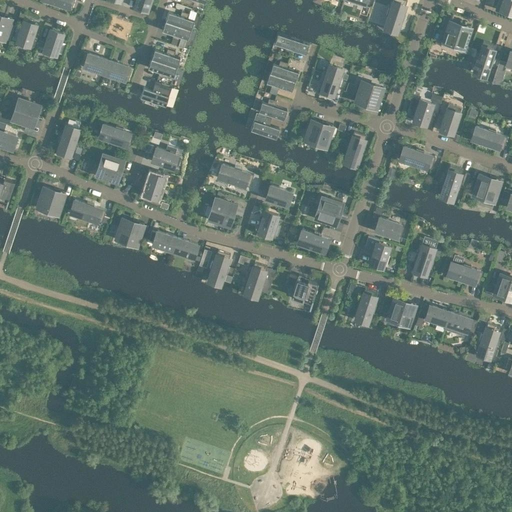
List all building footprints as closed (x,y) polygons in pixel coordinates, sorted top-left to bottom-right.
[(136,0),(135,4),(148,9),(150,0),(136,0)] [(397,30),(401,19),(403,20),(405,13),(403,12),(407,0),(393,0),(391,8),(388,7),(386,14),(388,15),(384,26),(397,30)] [(511,0),(499,0),(497,7),(506,10),(506,12),(511,14),(511,0)] [(168,14),(166,20),(168,21),(191,28),(194,19),(188,17),(189,13),(182,11),(181,14),(169,10),(168,14)] [(0,13),(0,36),(5,38),(10,39),(15,24),(10,22),(12,16),(1,12),(0,14),(0,13)] [(26,49),(28,44),(34,46),(37,39),(32,37),(37,24),(24,20),(17,40),(18,41),(17,46),(26,49)] [(165,20),(162,29),(168,31),(174,33),(171,43),(183,47),(186,38),(188,38),(191,28),(168,21),(166,20),(165,20)] [(450,20),(441,44),(462,51),(463,51),(468,53),(470,47),(465,45),(471,25),(460,21),(459,23),(450,20)] [(53,58),(55,53),(56,53),(63,33),(50,29),(44,49),(45,50),(44,55),(53,58)] [(309,42),(278,32),(274,42),(286,46),(285,50),(293,52),(294,48),(306,52),(309,42)] [(496,44),(483,40),(479,52),(477,51),(475,58),(477,59),(473,70),(486,74),(490,63),(492,64),(494,56),(492,56),(496,44)] [(177,66),(180,56),(174,54),(175,51),(168,48),(166,52),(155,48),(152,57),(177,66)] [(496,48),(494,55),(500,57),(502,50),(496,48)] [(89,52),(84,65),(104,72),(109,59),(89,52)] [(167,73),(174,75),(177,66),(152,57),(151,58),(151,57),(148,67),(160,71),(159,74),(166,77),(167,73)] [(109,59),(104,72),(124,79),(129,80),(134,67),(129,66),(109,59)] [(500,59),(496,70),(505,73),(506,69),(505,68),(507,61),(500,59)] [(279,64),(273,62),(270,71),(295,80),(298,70),(286,66),(288,63),(280,60),(279,64)] [(324,82),(320,93),(332,98),(336,86),(338,87),(341,80),(338,79),(342,67),(330,63),(326,75),(324,74),(321,81),(324,82)] [(280,85),(292,89),(295,80),(270,71),(270,72),(269,71),(266,81),(272,83),(271,87),(279,89),(280,85)] [(362,79),(355,99),(365,102),(364,104),(376,108),(383,86),(362,79)] [(144,86),(140,96),(166,104),(171,87),(161,83),(162,82),(156,80),(153,89),(144,86)] [(348,82),(345,90),(352,92),(354,84),(348,82)] [(434,100),(441,102),(443,96),(436,94),(434,100)] [(38,114),(36,113),(39,104),(19,97),(12,118),(34,125),(38,114)] [(414,97),(411,108),(416,110),(413,119),(426,123),(433,103),(420,98),(420,99),(414,97)] [(268,102),(262,100),(258,110),(284,118),(287,108),(275,104),(276,101),(269,98),(268,102)] [(440,128),(453,132),(461,107),(448,102),(440,128)] [(470,108),(469,114),(476,116),(478,110),(470,108)] [(256,111),(251,128),(276,137),(279,127),(270,123),(272,116),(256,111)] [(1,115),(0,118),(0,120),(6,123),(10,124),(12,119),(1,115)] [(312,118),(305,138),(326,145),(333,123),(322,119),(321,121),(312,118)] [(0,143),(12,147),(16,134),(4,130),(6,123),(0,120),(0,143)] [(130,146),(134,133),(123,129),(123,127),(116,125),(116,127),(104,123),(100,135),(111,139),(111,142),(118,144),(119,142),(130,146)] [(340,123),(338,129),(344,131),(346,125),(340,123)] [(57,154),(69,158),(73,147),(75,148),(78,140),(75,140),(79,128),(67,124),(63,135),(61,135),(58,142),(60,143),(57,154)] [(503,148),(507,136),(495,131),(496,129),(488,127),(488,129),(476,125),(472,138),(484,142),(483,144),(490,146),(491,144),(503,148)] [(367,134),(354,130),(350,142),(348,141),(346,148),(348,149),(344,160),(357,164),(360,153),(363,154),(365,146),(363,146),(367,134)] [(141,141),(139,147),(145,149),(147,143),(141,141)] [(148,143),(146,150),(151,152),(154,145),(148,143)] [(157,146),(152,159),(173,166),(173,164),(178,166),(181,156),(177,155),(177,153),(175,152),(177,147),(167,144),(165,149),(157,146)] [(77,145),(73,158),(78,160),(82,147),(77,145)] [(404,145),(400,158),(412,162),(411,164),(418,166),(419,164),(431,168),(435,156),(423,151),(424,149),(416,147),(416,149),(404,145)] [(104,153),(97,174),(117,180),(120,171),(122,171),(125,160),(104,153)] [(250,186),(254,174),(241,169),(242,167),(235,165),(234,167),(222,163),(218,176),(230,179),(229,182),(236,184),(237,182),(250,186)] [(444,182),(440,194),(453,198),(456,187),(459,187),(461,180),(459,179),(463,168),(450,164),(446,175),(444,175),(442,182),(444,182)] [(389,167),(387,176),(393,178),(395,169),(389,167)] [(144,192),(157,196),(158,194),(163,196),(166,187),(161,185),(164,176),(151,171),(144,192)] [(15,181),(1,176),(1,174),(0,173),(0,197),(7,200),(5,206),(6,206),(15,181)] [(480,173),(473,192),(484,196),(482,202),(492,205),(501,178),(490,174),(489,176),(480,173)] [(287,204),(291,191),(271,184),(266,197),(287,204)] [(58,212),(65,190),(54,187),(53,189),(44,185),(37,205),(58,212)] [(342,202),(322,195),(315,216),(337,223),(341,212),(339,211),(342,202)] [(234,215),(238,204),(216,196),(209,217),(229,224),(232,214),(234,215)] [(75,199),(71,212),(82,216),(82,218),(89,220),(89,218),(102,222),(106,210),(94,205),(94,203),(87,201),(86,203),(75,199)] [(375,206),(373,212),(381,214),(383,208),(375,206)] [(265,209),(258,230),(271,234),(272,233),(277,235),(281,225),(275,223),(278,214),(265,209)] [(286,213),(283,221),(292,223),(294,216),(286,213)] [(380,216),(375,229),(396,236),(396,234),(401,236),(404,226),(400,224),(400,223),(380,216)] [(145,222),(133,218),(132,220),(123,217),(116,237),(137,244),(145,222)] [(302,228),(298,241),(309,245),(309,247),(316,249),(317,247),(328,251),(332,238),(321,234),(322,232),(314,230),(314,232),(302,228)] [(152,230),(149,239),(154,240),(153,242),(173,249),(177,236),(157,229),(157,231),(152,230)] [(372,248),(373,246),(375,247),(377,241),(379,241),(380,238),(368,234),(364,246),(372,248)] [(193,256),(197,243),(177,236),(173,249),(193,256)] [(375,247),(370,261),(383,265),(390,245),(379,241),(377,241),(375,247)] [(414,261),(416,262),(412,273),(425,277),(429,266),(431,267),(433,260),(431,259),(435,247),(422,243),(418,255),(416,254),(414,261)] [(231,253),(218,249),(214,261),(212,260),(210,267),(212,268),(208,279),(221,283),(224,272),(227,273),(229,265),(227,265),(231,253)] [(267,265),(255,261),(251,273),(249,272),(246,279),(248,280),(245,291),(257,296),(261,284),(263,285),(266,278),(263,277),(267,265)] [(466,279),(479,283),(483,271),(470,267),(471,265),(464,262),(463,264),(452,261),(447,273),(459,277),(458,279),(465,281),(466,279)] [(503,297),(511,300),(511,275),(501,272),(494,292),(503,295),(503,297)] [(290,273),(287,283),(294,286),(291,295),(311,301),(309,307),(310,308),(319,282),(305,277),(305,275),(298,273),(298,275),(290,273)] [(356,284),(350,282),(347,290),(353,292),(356,284)] [(378,291),(365,287),(361,299),(359,298),(357,305),(359,306),(355,317),(368,321),(371,310),(374,311),(376,303),(374,303),(378,291)] [(404,300),(394,297),(388,316),(409,323),(416,302),(405,298),(404,300)] [(426,317),(446,323),(450,311),(430,304),(426,317)] [(465,334),(466,330),(470,317),(450,311),(446,323),(444,328),(464,335),(465,334)] [(480,312),(478,318),(486,321),(488,314),(480,312)] [(481,340),(477,352),(490,356),(494,358),(498,346),(496,345),(498,338),(496,337),(500,326),(487,322),(484,333),(481,332),(479,339),(481,340)]
